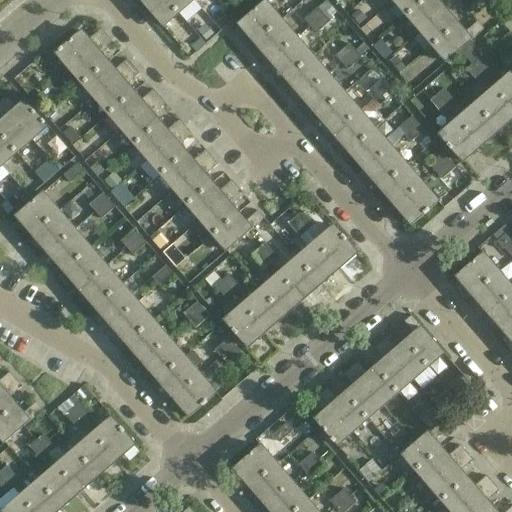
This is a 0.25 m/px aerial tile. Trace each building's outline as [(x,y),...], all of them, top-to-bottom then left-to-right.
[(180,14),(167,0),(141,0),(164,27),(180,14)] [(195,1),(194,0),(167,0),(180,14),(195,1)] [(396,0),(395,1),(408,16),(425,0),(396,0)] [(437,0),(425,0),(408,16),(421,31),(456,0),(441,0),(439,2),(437,0)] [(465,6),(459,0),(456,0),(421,31),(434,46),(459,24),(452,17),(465,6)] [(334,8),(328,1),(320,8),(306,20),(312,27),(334,8)] [(257,43),(283,21),(266,2),(241,24),(257,43)] [(332,22),(330,20),(338,13),(334,8),(312,27),(318,34),(332,22)] [(349,15),(357,24),(365,18),(357,8),(349,15)] [(283,21),(257,43),(273,61),(298,39),(283,21)] [(465,32),(459,24),(434,46),(448,62),(462,51),(472,41),(481,34),(485,30),(478,22),(465,32)] [(215,35),(210,29),(203,29),(199,32),(207,42),(215,35)] [(58,54),(71,69),(108,37),(102,30),(90,41),(82,32),(58,54)] [(115,44),(108,37),(71,69),(84,84),(109,63),(102,55),(115,44)] [(288,79),(314,57),(298,39),(273,61),(288,79)] [(474,65),(474,64),(487,78),(493,72),(482,58),(472,41),(462,51),(474,65)] [(375,46),(386,59),(392,54),(381,42),(375,46)] [(370,50),(365,44),(357,51),(343,64),(349,70),(363,59),(362,57),(370,50)] [(357,51),(351,45),(337,57),(343,64),(357,51)] [(314,57),(288,79),(304,97),(330,75),(314,57)] [(407,69),(397,57),(390,62),(401,74),(407,69)] [(84,84),(85,86),(97,99),(135,67),(129,60),(116,71),(109,63),(84,84)] [(487,78),(474,64),(474,65),(467,70),(480,84),(487,78)] [(141,74),(135,67),(97,99),(110,115),(135,93),(129,86),(141,74)] [(511,73),(495,88),(511,107),(511,73)] [(346,94),(330,75),(304,97),(320,116),(346,94)] [(375,100),(389,88),(382,81),(368,93),(375,100)] [(375,100),(381,107),(394,95),(389,88),(375,100)] [(500,131),(511,120),(511,107),(495,88),(477,103),(500,131)] [(439,95),(451,109),(457,104),(445,89),(439,95)] [(110,115),(111,115),(123,130),(161,98),(155,91),(142,101),(135,93),(110,115)] [(361,112),(346,94),(320,116),(335,134),(361,112)] [(439,95),(431,102),(443,116),(451,109),(439,95)] [(2,102),(34,139),(49,126),(27,102),(19,109),(8,96),(2,102)] [(167,105),(161,98),(123,130),(136,145),(161,123),(155,116),(167,105)] [(0,130),(19,152),(34,139),(2,102),(1,103),(0,103),(0,116),(4,122),(0,125),(0,130)] [(477,103),(459,119),(482,146),(500,131),(477,103)] [(49,116),(54,121),(59,117),(54,111),(49,116)] [(377,130),(361,112),(335,134),(351,152),(377,130)] [(419,124),(413,117),(400,129),(406,136),(419,124)] [(482,146),(459,119),(440,135),(441,136),(463,162),(474,153),(482,146)] [(149,160),(157,153),(187,128),(181,121),(168,131),(161,123),(136,145),(149,160)] [(406,136),(407,137),(412,143),(425,131),(419,124),(406,136)] [(72,127),(63,134),(73,145),(81,138),(72,127)] [(193,135),(187,128),(157,153),(149,160),(162,175),(188,154),(181,146),(193,135)] [(18,153),(19,152),(0,130),(0,161),(4,166),(18,153)] [(392,148),(377,130),(351,152),(352,153),(367,170),(392,148)] [(382,188),(408,166),(392,148),(367,170),(382,188)] [(194,162),(188,154),(162,175),(175,191),(213,158),(207,151),(194,162)] [(437,173),(451,161),(445,155),(431,166),(437,173)] [(188,205),(213,184),(207,176),(219,165),(213,158),(175,191),(188,205)] [(50,161),(43,167),(52,178),(60,172),(50,161)] [(437,173),(443,180),(457,169),(451,161),(437,173)] [(98,178),(98,177),(105,171),(98,163),(91,169),(90,170),(98,178)] [(85,172),(79,164),(65,175),(72,183),(85,172)] [(424,184),(408,166),(382,188),(383,189),(398,206),(424,184)] [(113,191),(122,183),(116,175),(106,184),(113,191)] [(220,192),(213,184),(188,205),(202,221),(239,188),(233,181),(220,192)] [(440,203),(424,184),(398,206),(414,225),(440,203)] [(214,236),(239,214),(233,207),(245,196),(239,188),(202,221),(214,236)] [(44,194),(42,195),(18,216),(34,235),(60,213),(44,194)] [(111,201),(104,194),(91,205),(97,213),(111,201)] [(121,203),(125,208),(133,200),(129,196),(121,203)] [(111,201),(97,213),(103,219),(116,208),(111,201)] [(1,207),(8,216),(14,211),(6,202),(1,207)] [(246,222),(239,214),(214,236),(228,252),(248,235),(266,220),(259,212),(246,222)] [(60,213),(34,235),(50,254),(76,231),(60,213)] [(303,213),(295,219),(307,233),(314,227),(303,213)] [(300,239),(307,233),(295,219),(289,225),(300,239)] [(498,242),(511,231),(510,231),(506,226),(493,237),(498,242)] [(336,227),(317,243),(339,270),(358,253),(336,227)] [(142,238),(136,230),(122,242),(128,249),(142,238)] [(92,249),(76,231),(50,254),(66,272),(92,249)] [(511,243),(511,232),(511,231),(498,243),(504,250),(511,243)] [(159,247),(163,243),(157,236),(152,240),(159,247)] [(142,238),(128,249),(134,256),(147,244),(142,238)] [(322,285),(339,270),(317,243),(299,259),(322,285)] [(267,244),(260,250),(272,264),(278,258),(267,244)] [(107,267),(92,249),(66,272),(81,290),(107,267)] [(265,270),(272,264),(260,250),(253,256),(265,270)] [(174,253),(168,258),(176,267),(182,262),(174,253)] [(458,278),(474,297),(500,273),(484,255),(458,278)] [(299,259),(281,274),(304,301),(322,285),(299,259)] [(123,286),(107,267),(81,290),(97,308),(123,286)] [(153,279),(159,285),(160,286),(173,274),(167,267),(153,279)] [(511,295),(511,287),(500,273),(474,297),(490,315),(511,295)] [(173,274),(160,286),(165,292),(179,281),(173,274)] [(286,317),(304,301),(281,274),(263,290),(286,317)] [(224,281),(235,295),(242,289),(231,275),(224,281)] [(235,295),(224,281),(216,287),(228,301),(235,295)] [(139,304),(123,286),(97,308),(113,326),(139,304)] [(263,290),(245,305),(268,332),(286,317),(263,290)] [(511,295),(490,315),(505,333),(511,326),(511,295)] [(204,311),(198,303),(184,315),(191,322),(204,311)] [(154,322),(139,304),(113,326),(128,344),(129,344),(154,322)] [(249,348),(268,332),(245,305),(226,322),(249,348)] [(204,311),(191,322),(196,329),(210,317),(204,311)] [(445,355),(412,316),(404,323),(415,336),(407,342),(429,368),(445,355)] [(170,340),(154,322),(129,344),(144,362),(170,340)] [(414,381),(429,368),(407,342),(399,349),(389,336),(381,343),(414,381)] [(186,359),(170,340),(144,362),(160,381),(186,359)] [(236,347),(229,340),(216,352),(222,359),(236,347)] [(399,394),(414,381),(381,343),(374,349),(385,362),(377,369),(399,394)] [(236,347),(222,359),(227,365),(241,353),(236,347)] [(202,377),(186,359),(160,381),(176,399),(202,377)] [(384,407),(399,394),(377,369),(370,375),(359,363),(351,369),(384,407)] [(369,421),(384,407),(351,369),(344,375),(355,388),(347,395),(369,421)] [(0,382),(0,395),(17,381),(11,374),(0,382)] [(449,387),(457,396),(470,385),(462,376),(449,387)] [(218,395),(202,377),(176,399),(192,417),(218,395)] [(0,395),(0,421),(17,406),(11,399),(23,388),(17,381),(0,395)] [(354,434),(369,421),(347,395),(340,402),(328,389),(321,395),(354,434)] [(454,399),(447,392),(436,402),(442,409),(454,399)] [(354,434),(321,395),(314,402),(325,415),(316,422),(338,448),(354,434)] [(24,414),(17,406),(0,421),(0,436),(6,444),(26,427),(44,411),(37,404),(24,414)] [(81,405),(73,411),(85,425),(92,419),(81,405)] [(79,430),(85,425),(73,411),(67,416),(79,430)] [(441,424),(429,411),(418,420),(430,433),(441,424)] [(113,419),(94,435),(117,462),(136,445),(113,419)] [(287,424),(274,436),(281,444),(294,432),(287,424)] [(418,472),(443,450),(436,442),(448,432),(441,424),(404,457),(418,472)] [(99,477),(117,462),(94,435),(76,451),(99,477)] [(45,436),(38,441),(38,442),(49,456),(50,455),(56,450),(45,436)] [(42,462),(49,456),(38,442),(30,448),(42,462)] [(234,470),(251,489),(278,466),(261,447),(234,470)] [(449,458),(443,450),(418,472),(430,487),(431,487),(468,455),(462,447),(449,458)] [(76,451),(58,466),(81,493),(99,477),(76,451)] [(320,461),(319,461),(314,455),(300,467),(306,473),(320,461)] [(443,502),(469,480),(462,472),(474,462),(468,455),(431,487),(443,502)] [(320,461),(306,473),(312,481),(326,469),(320,461)] [(384,471),(375,461),(361,473),(370,484),(384,471)] [(64,508),(81,493),(58,466),(40,482),(63,508),(64,508)] [(293,484),(278,466),(251,489),(267,507),(293,484)] [(8,467),(1,473),(13,487),(20,481),(8,467)] [(13,487),(1,473),(0,474),(0,485),(6,493),(13,487)] [(462,511),(494,485),(488,477),(475,488),(469,480),(443,502),(451,511),(462,511)] [(40,482),(22,497),(34,511),(59,511),(63,508),(40,482)] [(297,511),(309,502),(293,484),(267,507),(270,511),(297,511)] [(493,511),(495,511),(488,503),(500,492),(494,485),(462,511),(493,511)] [(337,509),(351,497),(346,491),(331,503),(337,509)] [(385,503),(390,509),(398,501),(393,496),(385,503)] [(34,511),(22,497),(4,511),(34,511)] [(337,509),(339,511),(349,511),(358,505),(351,497),(337,509)] [(317,511),(309,502),(297,511),(317,511)]
